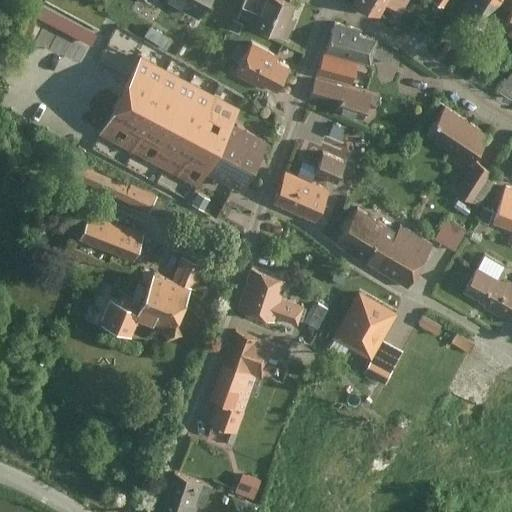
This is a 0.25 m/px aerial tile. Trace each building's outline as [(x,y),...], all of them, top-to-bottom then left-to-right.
[(200,0),(146,0),(190,21),(200,0)] [(291,12),(257,0),(249,0),(246,12),(257,16),(252,30),(281,41),(291,12)] [(382,7),(385,0),(348,0),(348,1),(377,16),(382,7)] [(385,0),(382,7),(401,17),(410,0),(385,0)] [(487,0),(459,0),(451,13),(479,30),(495,5),(487,0)] [(511,2),(510,2),(493,31),(511,42),(511,2)] [(326,48),(353,57),(365,62),(374,38),(334,25),(326,48)] [(77,77),(114,98),(137,55),(101,35),(77,77)] [(234,76),(270,92),(284,60),(248,44),(234,76)] [(317,78),(342,87),(353,57),(326,48),(317,78)] [(114,98),(95,134),(136,156),(194,187),(205,167),(237,184),(261,139),(231,123),(238,109),(137,55),(114,98)] [(342,87),(317,78),(308,103),(360,118),(368,94),(342,87)] [(440,108),(422,139),(467,165),(486,135),(440,108)] [(117,195),(136,156),(95,134),(64,119),(44,158),(117,195)] [(297,140),(316,150),(325,133),(306,123),(297,140)] [(343,162),(316,150),(308,172),(336,182),(343,162)] [(487,175),(467,165),(452,194),(472,204),(487,175)] [(286,174),(277,200),(315,214),(325,188),(286,174)] [(511,192),(499,188),(486,224),(511,234),(511,192)] [(389,229),(351,204),(333,230),(407,279),(430,244),(394,220),(389,229)] [(138,234),(82,213),(72,239),(129,260),(138,234)] [(460,247),(470,225),(449,214),(438,236),(460,247)] [(481,251),(472,266),(493,280),(503,264),(481,251)] [(472,266),(456,293),(506,321),(511,309),(511,289),(493,280),(472,266)] [(184,288),(143,269),(123,313),(132,317),(164,332),(184,288)] [(241,310),(270,319),(293,327),(299,308),(276,300),(282,284),(253,274),(241,310)] [(393,310),(351,288),(325,335),(367,358),(393,310)] [(123,335),(132,317),(123,313),(99,302),(90,320),(123,335)] [(436,326),(416,313),(408,325),(429,338),(436,326)] [(450,330),(443,341),(463,354),(470,342),(450,330)] [(236,331),(225,363),(257,374),(268,342),(236,331)] [(211,402),(242,413),(257,374),(225,363),(211,402)] [(474,404),(439,389),(410,458),(511,500),(511,385),(486,375),(474,404)] [(204,423),(235,431),(242,413),(211,402),(204,423)] [(351,474),(383,485),(391,462),(360,450),(351,474)] [(316,456),(299,498),(330,511),(347,469),(316,456)] [(255,477),(233,472),(228,492),(251,497),(255,477)] [(161,511),(190,511),(192,504),(205,507),(212,485),(172,473),(161,511)]
